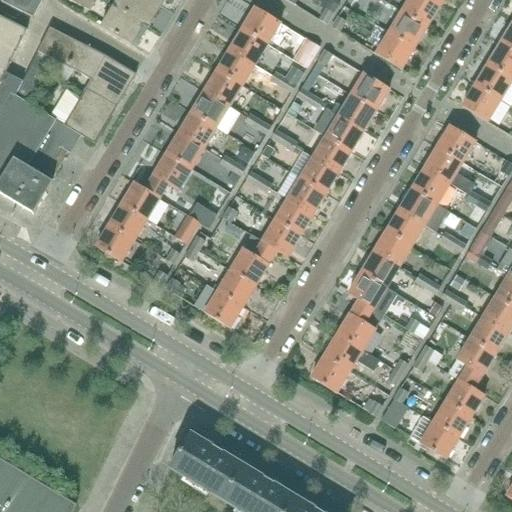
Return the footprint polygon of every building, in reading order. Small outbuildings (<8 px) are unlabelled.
[(0,0),(0,2),(33,20),(43,0),(0,0)] [(69,0),(90,10),(94,0),(69,0)] [(148,28),(161,7),(148,0),(117,0),(114,7),(148,28)] [(427,29),(439,8),(425,0),(409,0),(401,14),(427,29)] [(425,0),(439,8),(444,0),(425,0)] [(135,49),(148,28),(114,7),(101,28),(135,49)] [(289,30),(280,25),(255,10),(242,31),(268,47),(275,34),(284,39),(289,30)] [(326,26),(333,15),(325,11),(319,21),(326,26)] [(414,50),(427,29),(401,14),(389,35),(414,50)] [(0,84),(5,75),(27,32),(0,18),(0,84)] [(339,34),(345,23),(338,18),(331,29),(339,34)] [(511,52),(511,25),(500,45),(511,52)] [(136,77),(105,58),(50,30),(33,63),(46,70),(51,61),(91,82),(92,82),(87,90),(91,92),(91,93),(112,106),(112,105),(116,108),(123,96),(124,96),(136,77)] [(255,68),(268,47),(242,31),(229,52),(255,68)] [(401,71),(414,50),(389,35),(376,56),(401,71)] [(306,70),(319,49),(312,44),(299,66),(306,70)] [(511,80),(511,52),(500,45),(488,66),(511,80)] [(242,88),(255,68),(229,52),(217,73),(242,88)] [(326,67),(332,57),(325,52),(318,63),(324,67),(326,67)] [(318,77),(324,67),(318,63),(312,73),(318,77)] [(294,91),(305,71),(295,65),(285,81),(281,88),(291,95),(294,91)] [(500,102),(511,82),(511,80),(488,66),(475,87),(500,102)] [(34,94),(44,75),(31,68),(22,84),(21,87),(34,94)] [(230,109),(242,88),(217,73),(204,94),(230,109)] [(270,82),(281,88),(285,81),(275,74),(270,82)] [(21,87),(22,84),(5,75),(0,84),(0,182),(13,160),(52,184),(80,137),(64,127),(27,105),(34,94),(21,87)] [(376,113),(389,91),(364,76),(351,97),(376,113)] [(487,124),(500,102),(475,87),(462,108),(487,124)] [(307,104),(312,97),(301,91),(297,98),(307,104)] [(217,130),(230,109),(204,94),(191,114),(217,130)] [(320,107),(322,103),(312,97),(307,104),(297,98),(318,111),(320,107)] [(363,133),(376,113),(351,97),(338,118),(363,133)] [(94,145),(111,118),(81,100),(64,127),(80,137),(94,145)] [(204,151),(217,130),(191,114),(179,135),(204,151)] [(245,124),(255,130),(260,123),(249,116),(245,124)] [(289,132),(294,122),(286,117),(280,127),(289,132)] [(351,154),(363,133),(338,118),(326,139),(351,154)] [(268,133),(271,129),(260,123),(255,130),(266,136),(268,133)] [(462,165),(475,143),(450,128),(437,150),(462,165)] [(282,146),(286,139),(276,132),(271,140),(282,146)] [(192,172),(204,151),(179,135),(166,156),(192,172)] [(286,139),(282,146),(292,153),(295,149),(297,145),(286,139)] [(338,175),(351,154),(326,139),(313,160),(338,175)] [(478,203),(480,199),(481,198),(477,196),(479,192),(473,188),(475,186),(456,175),(462,165),(437,150),(424,170),(450,186),(468,197),(465,200),(476,207),(478,203)] [(179,193),(192,172),(166,156),(153,178),(154,178),(145,192),(159,200),(169,187),(179,193)] [(219,165),(230,172),(234,164),(224,158),(219,165)] [(264,173),(271,163),(264,159),(256,171),(254,169),(250,174),(261,180),(265,174),(264,173)] [(53,185),(52,184),(13,160),(0,182),(0,190),(36,212),(53,185)] [(326,196),(338,175),(313,160),(300,181),(326,196)] [(502,188),(511,171),(511,165),(507,163),(494,184),(502,188)] [(245,171),(234,164),(230,172),(240,178),(243,174),(245,171)] [(437,207),(450,186),(424,170),(412,191),(437,207)] [(256,187),(261,180),(250,174),(246,181),(256,187)] [(261,180),(256,187),(267,194),(269,190),(271,187),(261,180)] [(313,217),(326,196),(300,181),(288,202),(313,217)] [(159,200),(145,192),(134,185),(122,206),(147,222),(160,201),(159,200)] [(435,234),(442,223),(431,217),(437,207),(412,191),(399,212),(424,228),(435,234)] [(494,213),(502,217),(511,200),(511,194),(507,192),(494,213)] [(487,213),(489,210),(491,206),(480,199),(478,203),(476,207),(487,213)] [(300,238),(313,217),(288,202),(275,222),(300,238)] [(135,243),(147,222),(122,206),(109,227),(135,243)] [(191,220),(199,224),(205,214),(198,209),(191,220)] [(222,219),(230,224),(236,214),(229,209),(222,219)] [(412,248),(424,228),(399,212),(386,233),(412,248)] [(489,238),(502,217),(494,213),(481,234),(489,238)] [(192,235),(199,224),(191,220),(185,230),(192,235)] [(287,259),(300,238),(275,222),(262,244),(263,244),(277,252),(277,253),(287,259)] [(122,264),(135,243),(109,227),(96,249),(122,264)] [(399,269),(412,248),(386,233),(374,254),(399,269)] [(482,249),(489,238),(481,234),(475,245),(482,249)] [(451,249),(455,241),(445,235),(440,242),(451,249)] [(263,244),(262,244),(252,237),(248,244),(258,251),(254,257),(244,251),(230,273),(255,288),(269,267),(268,266),(277,253),(277,252),(263,244)] [(191,249),(199,253),(205,243),(197,238),(191,249)] [(461,255),(463,251),(466,248),(455,241),(451,249),(461,255)] [(192,264),(199,253),(191,249),(185,259),(192,264)] [(166,262),(173,266),(180,256),(172,251),(166,262)] [(477,265),(482,257),(471,251),(467,258),(477,265)] [(386,290),(399,269),(374,254),(361,275),(386,290)] [(488,271),(490,267),(492,264),(482,257),(477,265),(488,271)] [(160,288),(167,277),(159,273),(153,283),(160,288)] [(243,309),(255,288),(230,273),(218,293),(243,309)] [(373,311),(386,290),(361,275),(348,296),(359,303),(359,302),(373,311)] [(425,290),(430,283),(419,276),(415,284),(425,290)] [(459,293),(466,281),(458,276),(451,288),(459,293)] [(511,309),(511,280),(508,278),(495,299),(511,309)] [(173,296),(179,285),(172,280),(165,291),(173,296)] [(438,293),(440,289),(430,283),(425,290),(436,297),(438,293)] [(230,330),(243,309),(218,293),(205,315),(230,330)] [(452,306),(456,299),(446,293),(441,300),(452,306)] [(437,318),(443,308),(420,294),(414,305),(437,318)] [(462,313),(465,309),(467,305),(456,299),(452,306),(462,313)] [(508,335),(511,328),(511,309),(495,299),(482,320),(508,335)] [(373,311),(359,302),(359,303),(350,316),(337,337),(362,353),(375,331),(365,325),(373,311)] [(413,336),(420,324),(411,318),(404,330),(413,336)] [(495,356),(508,335),(482,320),(470,341),(495,356)] [(365,354),(362,353),(337,337),(324,358),(350,374),(357,362),(374,373),(379,363),(365,354)] [(474,391),(495,357),(495,356),(470,341),(457,362),(449,376),(459,382),(474,391)] [(419,358),(428,363),(436,368),(442,357),(425,347),(419,358)] [(337,395),(350,374),(324,358),(311,380),(337,395)] [(421,374),(428,363),(419,358),(413,369),(421,374)] [(405,365),(405,364),(401,361),(394,372),(402,377),(408,366),(405,365)] [(395,387),(402,377),(394,372),(388,383),(395,387)] [(484,398),(474,391),(459,382),(446,404),(471,419),(484,398)] [(394,401),(402,405),(409,394),(401,390),(394,401)] [(409,410),(402,405),(394,401),(388,411),(395,416),(388,427),(396,431),(409,410)] [(376,419),(382,408),(375,403),(368,414),(376,419)] [(458,440),(471,419),(446,404),(433,425),(458,440)] [(388,427),(395,416),(388,411),(381,422),(388,427)] [(446,461),(458,440),(433,425),(420,446),(446,461)] [(243,469),(212,450),(190,437),(170,470),(223,502),(243,469)] [(0,511),(74,511),(76,507),(73,505),(0,460),(0,511)] [(287,511),(294,500),(263,481),(243,469),(223,502),(239,511),(287,511)] [(313,511),(294,500),(287,511),(313,511)]
